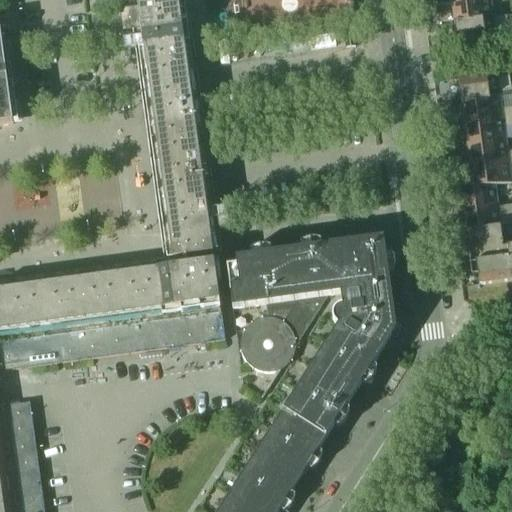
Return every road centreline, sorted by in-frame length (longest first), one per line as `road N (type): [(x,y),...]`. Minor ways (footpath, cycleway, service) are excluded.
road 1 (tertiary): [(432,355),(386,0)]
road 2 (tertiary): [(339,511),(432,355)]
